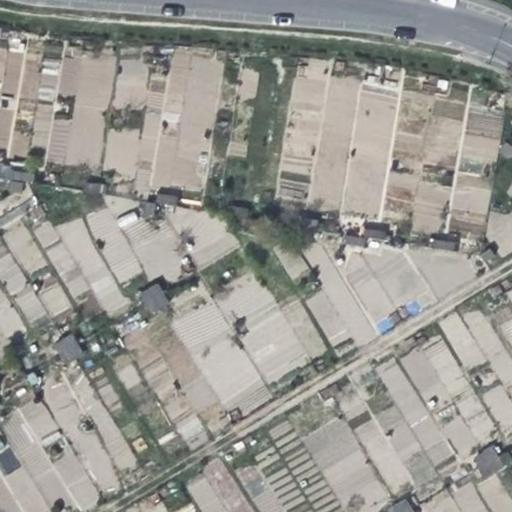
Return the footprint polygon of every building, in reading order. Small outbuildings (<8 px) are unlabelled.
[(0,151),(27,157),(29,148),(44,150),(52,104),(34,101),(36,92),(67,97),(72,69),(38,63),(39,58),(21,55),(22,50),(0,46),(0,151)] [(201,194),(223,61),(159,50),(140,171),(137,170),(135,183),(201,194)] [(306,206),(379,218),(400,88),(327,76),(325,84),(303,81),(294,132),(317,136),(306,206)] [(35,174),(13,171),(12,181),(34,183),(35,174)] [(113,186),(91,183),(90,193),(112,195),(113,186)] [(180,196),(158,193),(157,203),(179,205),(180,196)] [(254,210),(232,207),(231,217),(253,219),(254,210)] [(388,229),(367,226),(366,236),(387,238),(388,229)] [(460,242),(439,239),(437,249),(459,251),(460,242)] [(511,288),(505,292),(511,305),(495,313),(511,348),(511,288)] [(142,328),(161,316),(150,297),(131,308),(142,328)] [(55,380),(73,368),(62,349),(44,361),(55,380)] [(0,441),(0,470),(22,511),(40,511),(71,495),(80,511),(98,502),(70,448),(47,460),(37,441),(57,430),(40,398),(19,410),(25,421),(5,432),(8,437),(0,441)] [(472,490),(491,479),(480,460),(461,471),(472,490)]
